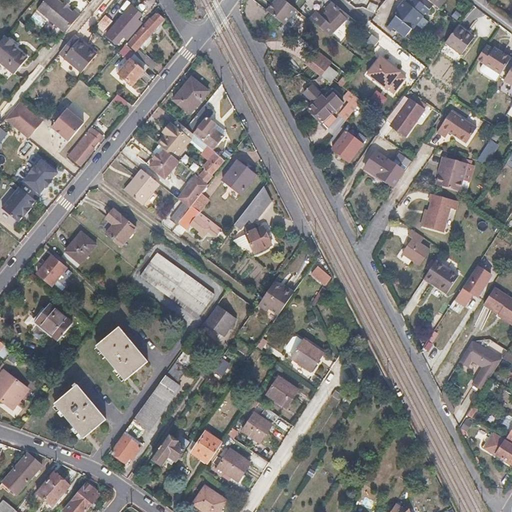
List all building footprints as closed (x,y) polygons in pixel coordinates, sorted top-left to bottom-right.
[(44,0),(38,8),(66,31),(82,13),(74,7),(73,9),(61,0),(44,0)] [(285,0),(276,0),(267,11),(286,25),(299,10),(285,0)] [(314,11),(308,18),(329,34),(336,27),(348,14),(330,0),(329,0),(324,7),(326,9),(328,11),(322,18),(319,16),(314,11)] [(401,10),(403,12),(399,17),(393,25),(398,29),(409,38),(429,13),(430,14),(437,5),(432,2),(431,1),(427,5),(421,0),(412,0),(410,3),(408,1),(401,10)] [(124,22),(120,19),(107,33),(117,42),(124,34),(127,37),(140,22),(137,19),(141,14),(131,6),(123,16),(127,19),(124,22)] [(328,11),(326,9),(319,16),(322,18),(328,11)] [(152,19),(151,18),(137,33),(129,42),(127,41),(124,44),(133,53),(159,26),(166,19),(158,12),(152,19)] [(112,18),(105,13),(96,24),(103,29),(112,18)] [(475,37),(459,25),(446,42),(462,54),(475,37)] [(339,29),(336,27),(329,34),(332,36),(339,29)] [(76,34),(70,41),(60,53),(81,71),(98,52),(76,34)] [(5,37),(0,42),(0,62),(15,74),(27,58),(13,47),(15,44),(5,37)] [(373,41),(369,38),(363,46),(367,49),(373,41)] [(119,50),(130,61),(118,73),(131,85),(148,67),(142,61),(133,53),(124,44),(119,50)] [(494,49),(487,44),(478,58),(485,63),(494,49)] [(500,53),(494,49),(485,63),(482,67),(485,73),(496,81),(511,57),(502,51),(500,53)] [(317,50),(306,64),(322,76),(333,62),(317,50)] [(147,56),(142,61),(148,67),(152,70),(156,65),(147,56)] [(389,62),(382,56),(368,74),(389,89),(389,88),(395,92),(407,76),(401,72),(402,71),(395,66),(393,67),(388,63),(389,62)] [(209,90),(191,76),(173,98),(191,113),(209,90)] [(323,95),(309,108),(328,128),(338,119),(332,113),(336,109),(344,102),(335,93),(327,99),(323,95)] [(349,99),(353,102),(346,111),(351,115),(363,101),(353,93),(349,99)] [(117,95),(113,101),(126,111),(131,106),(117,95)] [(411,99),(407,96),(389,120),(394,124),(411,99)] [(432,114),(411,99),(394,124),(415,138),(432,114)] [(44,121),(21,101),(6,119),(29,138),(44,121)] [(214,112),(205,104),(186,127),(187,128),(214,150),(224,136),(213,127),(216,124),(209,118),(214,112)] [(66,108),(51,126),(69,141),(84,123),(66,108)] [(477,128),(451,111),(437,132),(446,138),(450,132),(467,143),(477,128)] [(176,119),(171,124),(183,134),(187,128),(186,127),(176,119)] [(167,134),(164,138),(159,144),(170,153),(172,155),(187,137),(183,134),(171,124),(165,132),(167,134)] [(104,136),(93,127),(70,156),(81,165),(92,150),(91,149),(88,147),(96,138),(99,140),(100,141),(104,136)] [(506,133),(497,127),(490,138),(498,144),(506,133)] [(333,140),(337,143),(332,148),(349,161),(361,146),(340,130),(333,140)] [(99,140),(96,138),(88,147),(91,149),(99,140)] [(498,144),(490,138),(477,158),(485,165),(498,144)] [(225,159),(214,150),(204,163),(215,171),(225,159)] [(376,152),(365,167),(394,186),(412,161),(399,152),(392,162),(376,152)] [(159,162),(161,164),(156,170),(172,182),(185,165),(172,155),(170,153),(166,158),(164,157),(159,162)] [(470,164),(447,157),(438,184),(461,191),(470,164)] [(25,181),(40,193),(45,186),(46,187),(53,179),(52,179),(57,172),(42,159),(36,166),(35,166),(29,173),(30,174),(25,181)] [(251,180),(233,165),(222,179),(241,193),(251,180)] [(135,177),(137,178),(127,191),(143,204),(159,183),(141,168),(135,177)] [(209,183),(196,173),(177,198),(183,202),(190,208),(191,206),(206,187),(209,183)] [(137,178),(135,177),(124,190),(127,191),(137,178)] [(220,182),(214,177),(209,183),(206,187),(212,192),(220,182)] [(511,177),(498,197),(504,201),(507,196),(511,198),(511,177)] [(20,186),(2,208),(19,221),(24,215),(25,215),(32,208),(31,207),(36,200),(33,197),(20,186)] [(269,204),(261,189),(231,229),(237,234),(246,224),(249,226),(252,221),(254,222),(269,204)] [(431,202),(433,203),(430,212),(426,227),(445,233),(453,208),(459,210),(461,202),(433,194),(431,202)] [(190,208),(183,202),(171,219),(177,224),(178,223),(190,208)] [(191,206),(190,208),(178,223),(187,229),(191,224),(205,234),(210,227),(219,233),(222,228),(191,206)] [(107,219),(115,225),(108,234),(123,246),(137,228),(114,210),(107,219)] [(408,237),(412,240),(403,255),(419,266),(430,251),(420,244),(425,237),(413,230),(408,237)] [(96,244),(81,232),(66,251),(81,263),(96,244)] [(250,242),(247,240),(243,245),(246,247),(245,249),(248,252),(248,253),(260,262),(272,244),(256,232),(250,242)] [(70,263),(56,251),(38,274),(52,286),(67,268),(66,267),(70,263)] [(156,251),(139,275),(196,316),(213,293),(156,251)] [(450,270),(437,261),(427,277),(439,286),(438,287),(439,288),(450,270)] [(325,286),(332,277),(318,265),(311,274),(325,286)] [(463,279),(450,270),(439,288),(451,296),(463,279)] [(479,279),(472,274),(469,279),(476,284),(479,279)] [(476,284),(469,279),(455,301),(454,300),(450,307),(459,314),(464,306),(463,305),(476,284)] [(281,287),(274,282),(261,300),(258,304),(257,305),(266,311),(268,308),(278,315),(293,292),(283,285),(281,287)] [(511,301),(492,289),(481,306),(496,315),(497,313),(511,321),(511,301)] [(48,304),(35,321),(59,339),(72,322),(48,304)] [(228,326),(209,313),(196,331),(215,344),(228,326)] [(496,315),(495,316),(511,326),(511,325),(511,321),(497,313),(496,315)] [(120,326),(96,346),(125,380),(148,361),(120,326)] [(323,353),(304,340),(292,358),(311,371),(323,353)] [(482,390),(501,357),(472,340),(458,363),(471,370),(474,365),(479,368),(470,384),(482,390)] [(193,355),(184,348),(176,359),(186,366),(193,355)] [(18,357),(12,352),(7,358),(13,363),(18,357)] [(228,357),(222,352),(209,371),(216,376),(228,357)] [(511,364),(504,360),(501,365),(511,371),(511,364)] [(28,389),(4,371),(0,375),(0,399),(13,409),(28,389)] [(180,384),(165,374),(125,431),(136,439),(145,428),(156,419),(180,384)] [(299,389),(279,376),(268,394),(287,407),(299,389)] [(79,385),(55,404),(83,438),(107,419),(79,385)] [(336,390),(332,395),(338,400),(342,394),(336,390)] [(477,412),(472,409),(468,416),(473,419),(477,412)] [(273,424),(255,412),(243,430),(261,442),(273,424)] [(124,433),(125,434),(142,447),(144,445),(136,439),(125,431),(124,433)] [(222,442),(206,431),(192,452),(208,463),(222,442)] [(189,440),(178,433),(174,439),(185,446),(189,440)] [(511,444),(494,433),(485,447),(511,464),(511,444)] [(142,447),(125,434),(112,452),(127,463),(132,455),(135,457),(142,447)] [(174,439),(167,434),(152,457),(163,464),(169,455),(175,460),(185,446),(174,439)] [(251,463),(230,449),(218,467),(239,481),(251,463)] [(41,466),(28,455),(3,484),(16,495),(41,466)] [(71,484),(56,472),(37,494),(52,507),(71,484)] [(76,492),(78,494),(63,511),(85,511),(98,497),(95,494),(96,492),(86,484),(82,489),(80,487),(76,492)] [(218,511),(227,500),(205,486),(193,504),(204,511),(218,511)] [(3,500),(0,503),(0,511),(12,511),(14,510),(3,500)] [(408,510),(396,503),(390,511),(410,511),(409,508),(408,510)]
